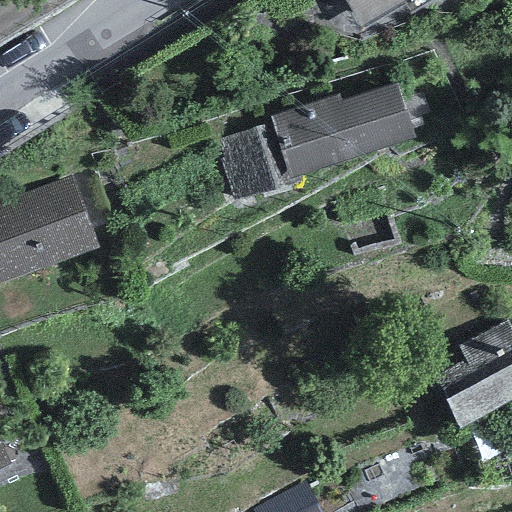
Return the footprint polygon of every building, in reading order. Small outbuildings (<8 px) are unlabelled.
[(346,0),(359,21),(393,0),(346,0)] [(269,113),(271,119),(213,140),(233,198),(301,175),(298,165),(414,125),(397,76),(340,96),(338,89),(269,113)] [(72,172),(0,198),(0,273),(97,238),(72,172)] [(511,335),(417,369),(441,435),(511,409),(511,335)] [(0,462),(10,458),(0,435),(0,462)] [(338,511),(321,477),(271,502),(275,511),(338,511)]
